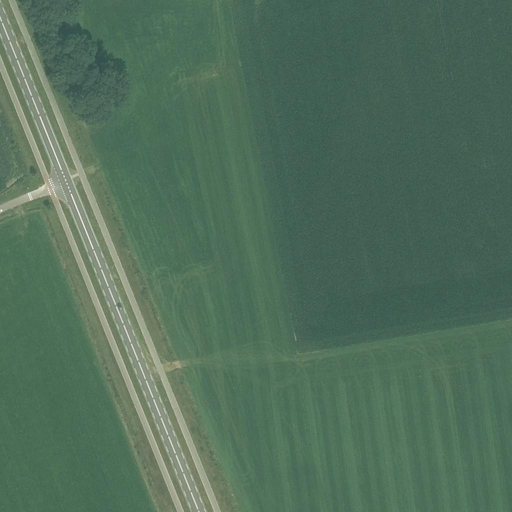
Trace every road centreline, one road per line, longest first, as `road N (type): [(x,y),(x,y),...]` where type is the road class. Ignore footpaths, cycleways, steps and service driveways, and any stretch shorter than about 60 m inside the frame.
road 1 (secondary): [(199,511),(66,182)]
road 2 (secondary): [(66,182),(0,15)]
